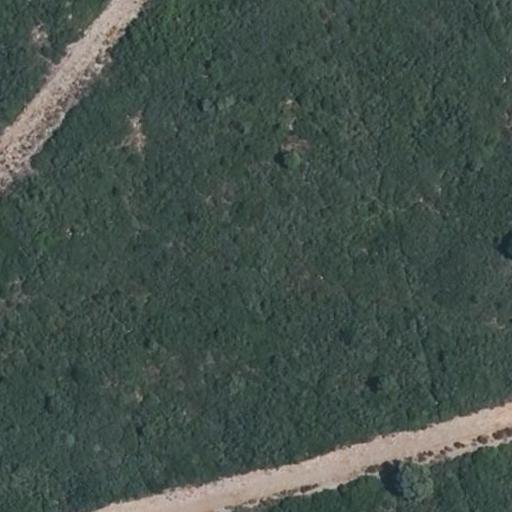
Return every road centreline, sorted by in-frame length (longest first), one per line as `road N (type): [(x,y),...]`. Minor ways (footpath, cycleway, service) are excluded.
road 1 (track): [(511,435),(232,511)]
road 2 (track): [(0,168),(129,0)]
